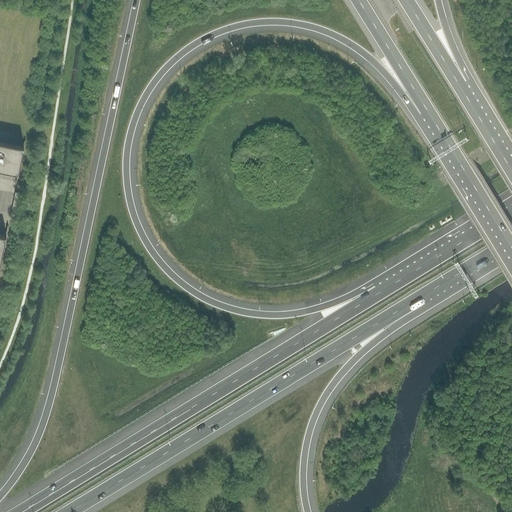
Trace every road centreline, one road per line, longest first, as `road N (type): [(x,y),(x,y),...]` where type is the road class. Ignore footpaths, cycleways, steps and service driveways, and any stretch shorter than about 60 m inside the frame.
road 1 (motorway): [(369,300),(247,313),(183,287),(138,227),(127,174),(130,132),(153,83),(178,55),(250,23),(336,36),(426,109)]
road 2 (motorway): [(137,0),(40,426),(0,495)]
road 3 (motorway): [(71,511),(422,297)]
road 4 (motorway): [(369,300),(21,511)]
road 5 (motorway): [(307,511),(307,438),(321,405),(352,360),(422,297)]
road 6 (motorway): [(511,212),(369,300)]
road 7 (trunk): [(426,109),(511,248)]
road 8 (trunk): [(358,0),(426,109)]
